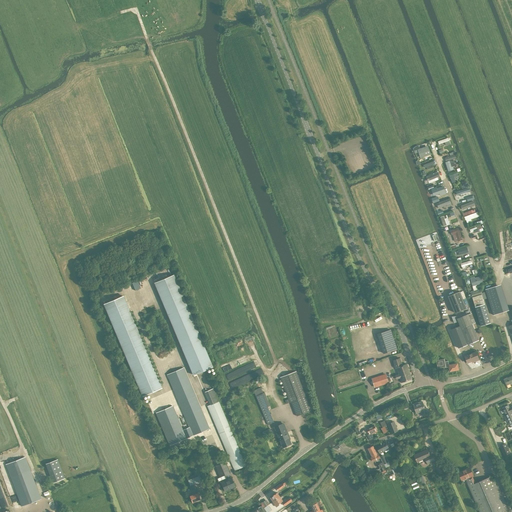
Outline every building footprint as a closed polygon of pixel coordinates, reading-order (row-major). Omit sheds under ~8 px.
[(440,207),(451,203),(449,198),(439,202),(440,207)] [(211,367),(172,275),(154,283),(193,375),(211,367)] [(493,315),(505,312),(497,286),(485,289),(493,315)] [(448,297),(454,310),(455,313),(466,309),(459,292),(448,297)] [(481,326),(490,323),(482,295),(472,298),(481,326)] [(122,296),(105,303),(104,304),(142,396),(161,388),(122,296)] [(458,322),(460,326),(451,330),(458,348),(467,345),(467,344),(478,340),(468,314),(460,318),(459,316),(452,317),(454,323),(458,322)] [(384,353),(397,349),(391,330),(377,334),(378,334),(376,335),(376,337),(378,336),(384,353)] [(465,356),(466,360),(467,363),(474,360),(475,362),(479,360),(476,352),(465,356)] [(412,379),(410,373),(407,364),(402,366),(400,360),(400,358),(394,360),(393,360),(396,368),(399,374),(395,376),(397,379),(400,378),(402,382),(412,379)] [(436,360),(438,368),(445,367),(445,368),(449,367),(450,371),(458,370),(457,364),(449,365),(448,361),(445,361),(444,359),(436,360)] [(172,406),(155,413),(169,445),(209,428),(183,368),(167,375),(189,428),(183,430),(172,406)] [(311,411),(296,371),(280,377),(290,403),(291,402),(297,416),(311,411)] [(374,387),(388,382),(387,379),(386,374),(372,379),(374,387)] [(261,387),(253,390),(254,393),(255,393),(264,415),(268,425),(274,422),(267,407),(269,406),(262,390),(261,387)] [(423,416),(427,414),(426,410),(427,410),(425,406),(424,406),(422,401),(413,405),(416,413),(421,412),(423,416)] [(234,471),(245,466),(218,402),(210,405),(207,406),(234,471)] [(511,406),(509,407),(508,405),(502,408),(503,410),(505,414),(511,411),(511,412),(511,411),(511,406)] [(392,433),(398,431),(395,425),(394,425),(393,422),(388,424),(392,433)] [(287,432),(283,424),(275,427),(278,435),(281,434),(283,439),(280,440),(283,447),(291,444),(289,437),(287,432)] [(372,434),(377,432),(374,425),(367,429),(369,435),(367,436),(370,440),(374,438),(372,434)] [(379,444),(376,446),(380,453),(389,449),(385,441),(382,443),(382,442),(379,444)] [(510,453),(505,444),(500,446),(505,455),(510,453)] [(380,458),(379,456),(377,453),(373,446),(368,449),(372,456),(374,454),(375,456),(371,458),(373,462),(380,458)] [(427,449),(414,455),(417,464),(419,463),(418,461),(424,459),(427,464),(433,461),(427,449)] [(21,507),(40,499),(24,458),(5,465),(21,507)] [(64,478),(57,459),(45,464),(52,483),(64,478)] [(220,477),(229,473),(224,462),(215,466),(220,477)] [(445,472),(442,465),(436,467),(439,474),(445,472)] [(480,511),(501,511),(505,510),(490,477),(475,483),(472,476),(473,475),(470,468),(463,471),(463,470),(459,472),(462,480),(466,478),(470,486),(469,486),(480,511)] [(192,503),(200,499),(197,493),(196,493),(193,484),(196,483),(195,478),(188,481),(193,494),(189,496),(192,503)] [(224,491),(235,487),(231,479),(221,483),(224,491)] [(273,502),(280,497),(277,493),(270,498),(273,502)] [(280,497),(273,502),(276,505),(275,506),(276,507),(279,505),(278,504),(283,501),(280,497)] [(292,501),(289,497),(282,502),(285,506),(292,501)] [(310,506),(313,511),(310,511),(323,511),(322,509),(320,510),(317,503),(310,506)]
